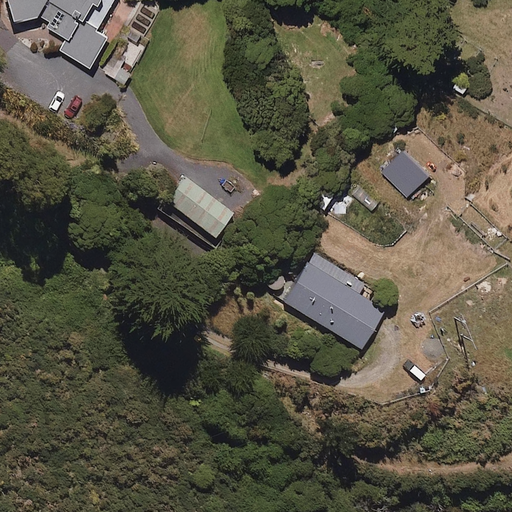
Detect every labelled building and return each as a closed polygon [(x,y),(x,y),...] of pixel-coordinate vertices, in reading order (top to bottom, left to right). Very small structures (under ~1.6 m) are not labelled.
[(68,37),(61,49),(93,67),(110,37),(99,31),(116,0),(7,0),(12,22),(41,15),(51,21),(48,25),(68,37)] [(432,175),(408,151),(387,171),(411,195),(432,175)] [(234,214),(185,178),(167,202),(216,239),(234,214)] [(338,192),(324,183),(312,201),(326,211),(338,192)] [(366,285),(314,253),(283,302),(361,350),(385,312),(359,296),(366,285)]
